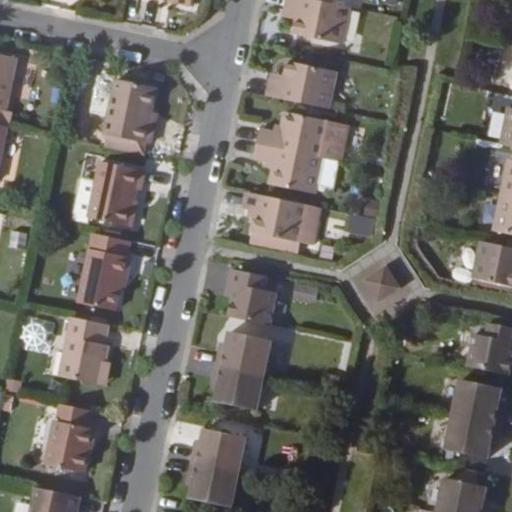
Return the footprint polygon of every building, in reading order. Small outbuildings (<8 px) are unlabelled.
[(149,0),(191,9),(193,0),(149,0)] [(343,45),(350,9),(308,0),(288,0),(286,11),(300,14),(298,22),(297,22),(295,35),(343,45)] [(298,22),(300,14),(286,11),(285,19),(297,22),(298,22)] [(0,129),(2,130),(15,62),(0,58),(0,129)] [(77,61),(62,58),(60,68),(76,71),(77,61)] [(328,112),(335,76),(289,65),(286,78),(287,78),(285,86),(271,83),(268,99),(328,112)] [(285,86),(287,78),(286,78),(273,76),(271,83),(285,86)] [(147,130),(150,116),(155,93),(115,84),(103,139),(106,139),(145,148),(150,149),(154,132),(147,130)] [(511,112),(510,112),(502,149),(511,150),(511,112)] [(321,161),(329,124),(287,115),(284,129),(282,135),(276,134),(261,131),(258,148),(321,161)] [(154,132),(156,117),(150,116),(147,130),(154,132)] [(142,159),(145,148),(106,139),(103,151),(142,159)] [(315,191),(321,161),(258,148),(254,162),(268,166),(269,165),(275,166),(274,174),(271,188),(314,197),(315,191)] [(333,189),(338,164),(321,161),(315,191),(327,193),(333,189)] [(511,163),(510,163),(502,199),(511,200),(511,163)] [(274,174),(275,166),(269,165),(268,166),(267,172),(274,174)] [(130,210),(133,196),(138,196),(142,177),(98,167),(93,187),(86,222),(130,232),(134,211),(130,210)] [(86,222),(93,187),(80,184),(70,225),(84,228),(86,222)] [(299,246),(307,209),(247,196),(243,212),(248,213),(248,212),(256,214),(255,222),(252,235),(299,246)] [(511,200),(502,199),(494,235),(511,238),(511,200)] [(255,222),(256,214),(248,212),(248,213),(247,220),(255,222)] [(125,283),(130,262),(125,262),(128,246),(91,238),(76,308),(114,316),(121,282),(125,283)] [(511,252),(481,246),(473,281),(511,289),(511,252)] [(358,284),(373,307),(396,291),(380,269),(358,284)] [(268,328),(275,296),(263,294),(265,282),(230,275),(227,290),(235,292),(232,305),(229,320),(268,328)] [(232,305),(235,292),(227,290),(224,303),(232,305)] [(102,370),(105,352),(101,351),(106,330),(69,323),(56,383),(97,392),(102,370)] [(511,363),(511,355),(511,334),(490,329),(487,342),(475,339),(468,372),(507,380),(511,363)] [(263,379),(270,345),(229,336),(227,347),(225,355),(219,354),(216,368),(263,379)] [(225,355),(227,347),(220,346),(219,354),(225,355)] [(256,413),(263,379),(216,368),(213,382),(219,384),(217,392),(214,405),(256,413)] [(102,393),(107,371),(102,370),(97,392),(102,393)] [(217,392),(219,384),(213,382),(211,390),(217,392)] [(498,404),(500,392),(459,383),(452,418),(499,429),(502,414),(495,412),(497,403),(498,404)] [(502,414),(504,405),(498,404),(497,403),(495,412),(502,414)] [(82,478),(91,434),(87,433),(90,416),(57,409),(54,426),(51,425),(42,470),(82,478)] [(488,449),(490,441),(496,443),(499,429),(452,418),(444,454),(486,463),(488,449)] [(238,477),(245,442),(202,433),(200,444),(198,453),(192,452),(189,466),(238,477)] [(230,511),(238,477),(189,466),(186,480),(192,481),(190,489),(188,502),(230,511)] [(480,511),(483,504),(485,493),(443,483),(436,511),(480,511)] [(72,511),(74,502),(34,494),(30,511),(72,511)]
